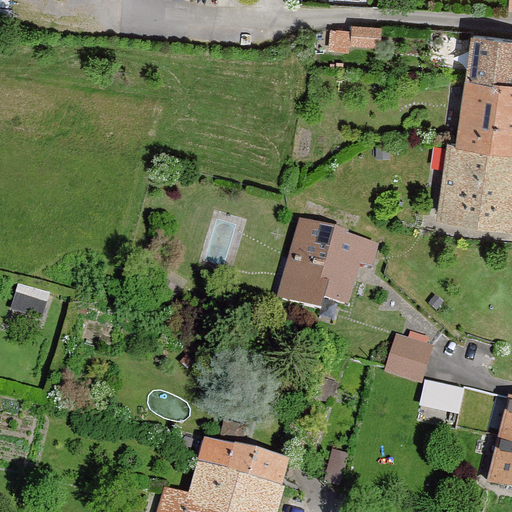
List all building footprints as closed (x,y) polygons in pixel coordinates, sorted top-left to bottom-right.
[(387,25),(341,22),(340,41),(386,43),(387,25)] [(469,77),(511,80),(511,39),(474,36),(469,77)] [(486,147),(511,151),(511,80),(469,77),(459,143),(486,147)] [(480,190),(486,147),(459,143),(452,141),(445,190),(469,194),(470,189),(480,190)] [(489,196),(511,198),(511,151),(486,147),(480,190),(490,192),(489,196)] [(511,225),(511,198),(489,196),(490,192),(480,190),(470,189),(469,194),(445,190),(441,216),(511,225)] [(371,265),(374,247),(344,239),(345,236),(305,225),(295,260),(302,262),(290,302),(322,311),(325,298),(345,304),(349,294),(347,287),(354,262),(371,265)] [(424,375),(431,350),(398,340),(389,370),(422,380),(424,375)] [(496,408),(498,398),(478,393),(477,396),(464,393),(463,401),(496,408)] [(511,434),(504,433),(492,482),(511,487),(511,434)] [(203,464),(279,487),(285,464),(208,443),(203,464)] [(190,510),(197,511),(271,511),(279,487),(203,464),(193,498),(190,510)] [(197,511),(190,510),(193,498),(166,491),(160,511),(197,511)]
